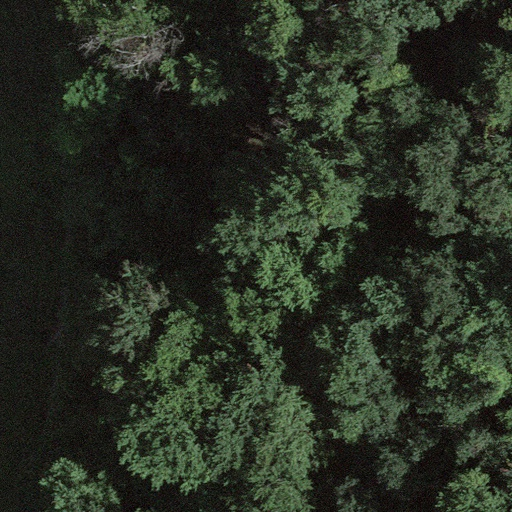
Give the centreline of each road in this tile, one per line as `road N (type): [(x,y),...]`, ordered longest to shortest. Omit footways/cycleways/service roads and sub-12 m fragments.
road 1 (track): [(35,511),(75,326),(93,36),(88,0)]
road 2 (track): [(280,511),(289,309),(259,0)]
